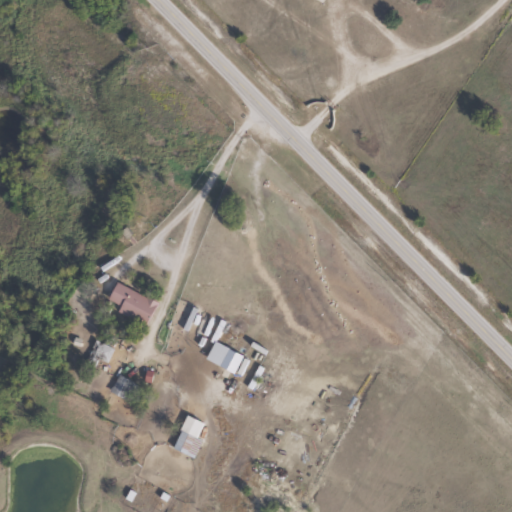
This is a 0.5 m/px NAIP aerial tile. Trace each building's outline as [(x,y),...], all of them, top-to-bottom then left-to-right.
[(143,327),(154,305),(110,284),(99,306),(143,327)] [(104,365),(111,351),(91,342),(81,365),(90,369),(94,360),(104,365)] [(236,373),(235,356),(220,356),(221,373),(236,373)] [(122,404),(133,387),(115,376),(104,393),(122,404)] [(161,447),(191,461),(200,443),(170,428),(161,447)]
